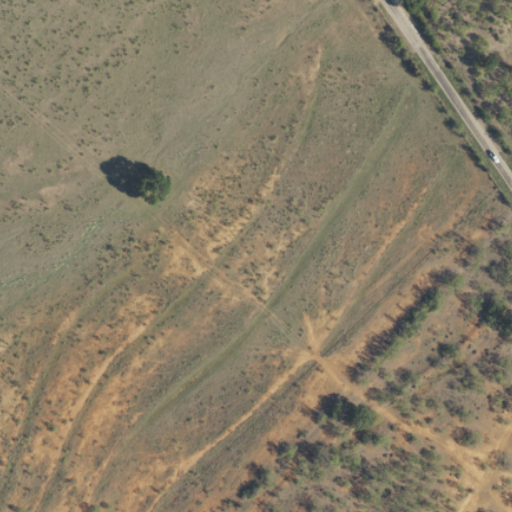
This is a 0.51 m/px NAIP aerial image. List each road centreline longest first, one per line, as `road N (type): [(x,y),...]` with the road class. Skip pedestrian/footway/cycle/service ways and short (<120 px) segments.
road 1 (residential): [(232,511),(385,367),(454,322),(511,307)]
road 2 (residential): [(511,233),(356,0)]
